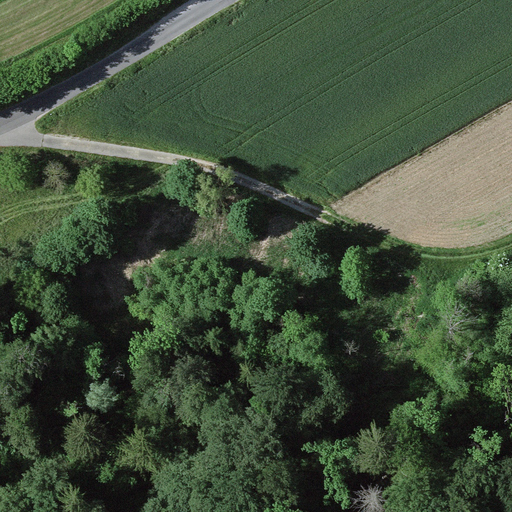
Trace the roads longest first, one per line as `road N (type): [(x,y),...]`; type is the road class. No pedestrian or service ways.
road 1 (track): [(4,119),(41,140),(194,161),(394,249),(451,259),(511,246)]
road 2 (tertiary): [(0,121),(221,0)]
